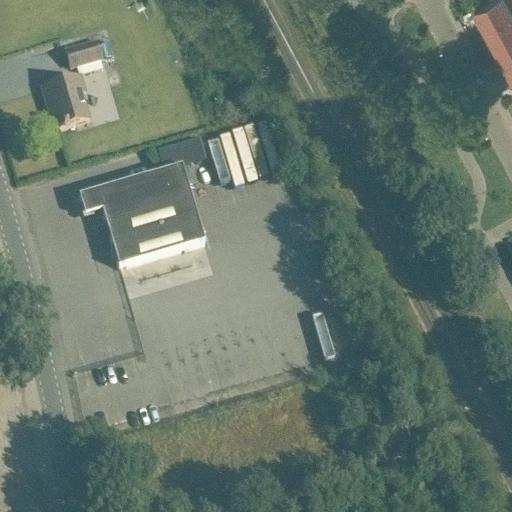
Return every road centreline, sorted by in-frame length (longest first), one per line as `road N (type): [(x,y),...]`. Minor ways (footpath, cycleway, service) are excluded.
road 1 (tertiary): [(85,511),(56,355),(0,148)]
road 2 (residential): [(511,154),(429,0)]
